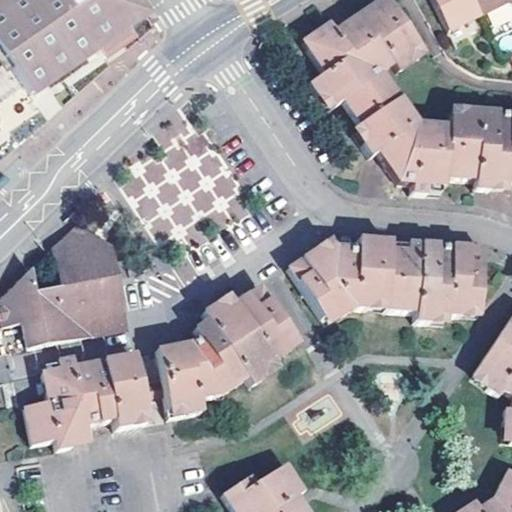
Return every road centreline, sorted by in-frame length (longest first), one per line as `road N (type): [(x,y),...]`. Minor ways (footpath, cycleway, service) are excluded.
road 1 (secondary): [(0,237),(201,43)]
road 2 (residential): [(128,344),(158,334),(296,236),(322,207)]
road 3 (residential): [(201,43),(322,207)]
road 4 (residential): [(322,207),(372,225),(461,231),(511,247)]
